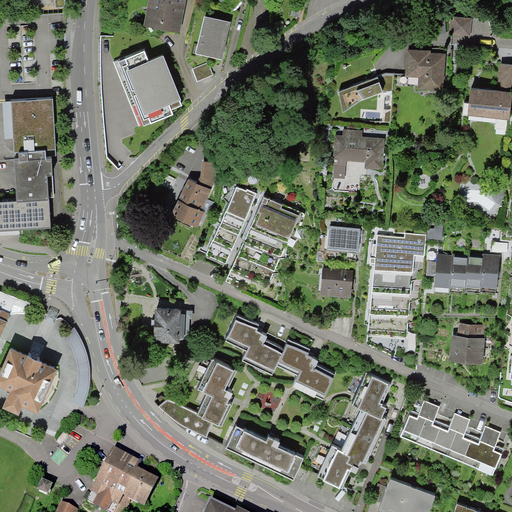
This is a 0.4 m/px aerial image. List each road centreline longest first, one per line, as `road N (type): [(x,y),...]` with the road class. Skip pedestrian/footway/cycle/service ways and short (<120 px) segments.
road 1 (residential): [(92,224),(511,413)]
road 2 (residential): [(375,0),(307,30),(183,121),(119,183),(92,191)]
road 3 (secondary): [(86,280),(121,399),(150,433),(198,467)]
road 4 (secondary): [(92,191),(81,92),(88,0)]
